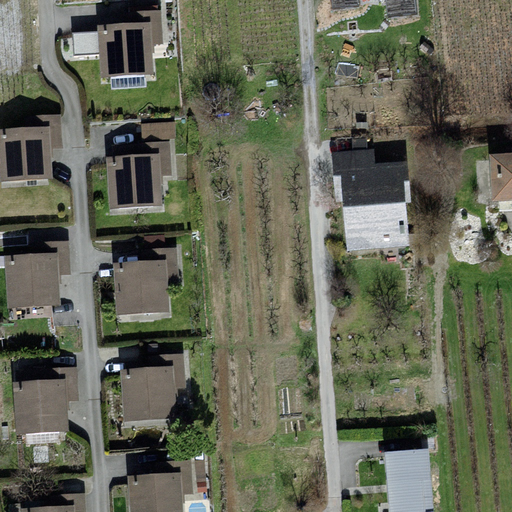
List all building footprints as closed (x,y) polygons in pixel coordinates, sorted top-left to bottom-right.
[(356,0),(330,0),(332,8),(357,6),(356,0)] [(414,0),(388,0),(390,17),(416,14),(414,0)] [(125,30),(94,32),(98,81),(147,77),(145,47),(159,46),(157,14),(124,16),(125,30)] [(45,132),(0,133),(0,189),(47,188),(45,132)] [(135,161),(104,164),(107,215),(158,212),(156,182),(167,182),(165,148),(135,150),(135,161)] [(375,151),(331,154),(333,178),(340,177),(345,248),(407,244),(402,163),(376,165),(375,151)] [(511,153),(483,155),(486,205),(511,203),(511,153)] [(34,259),(1,261),(4,311),(56,309),(55,278),(67,278),(66,246),(33,247),(34,259)] [(143,267),(110,269),(114,320),(165,316),(163,287),(174,286),(171,253),(142,255),(143,267)] [(147,371),(117,373),(121,428),(171,425),(169,389),(180,388),(178,359),(146,361),(147,371)] [(61,382),(10,385),(12,437),(63,434),(61,382)] [(434,511),(430,449),(386,453),(390,511),(434,511)] [(193,457),(197,487),(208,485),(204,455),(193,457)] [(156,477),(124,479),(125,511),(182,511),(182,496),(189,496),(188,464),(156,465),(156,477)] [(82,511),(82,498),(51,499),(51,511),(49,511),(82,511)]
